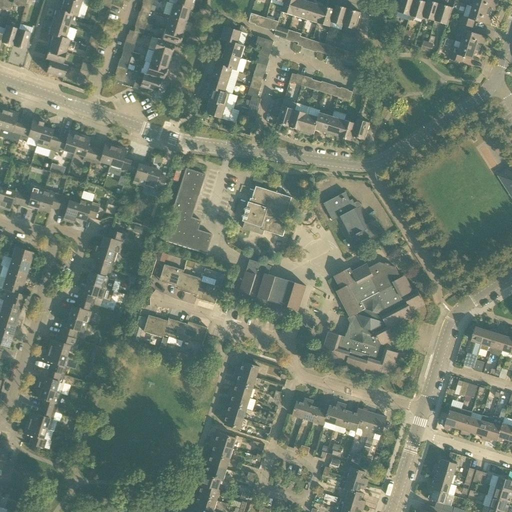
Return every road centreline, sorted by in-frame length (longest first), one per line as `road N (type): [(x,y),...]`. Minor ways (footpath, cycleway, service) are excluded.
road 1 (residential): [(494,84),(371,166),(249,151)]
road 2 (residential): [(249,151),(279,52),(344,72),(364,60)]
road 3 (residential): [(295,374),(297,354),(283,343),(152,297)]
road 4 (residential): [(423,411),(454,316),(511,274)]
road 5 (residential): [(249,151),(185,142),(87,109)]
road 6 (residential): [(270,452),(316,465),(305,503),(259,489)]
road 7 (residential): [(423,411),(295,374)]
road 8 (residential): [(44,237),(54,228),(74,233),(79,243),(67,285),(37,308)]
